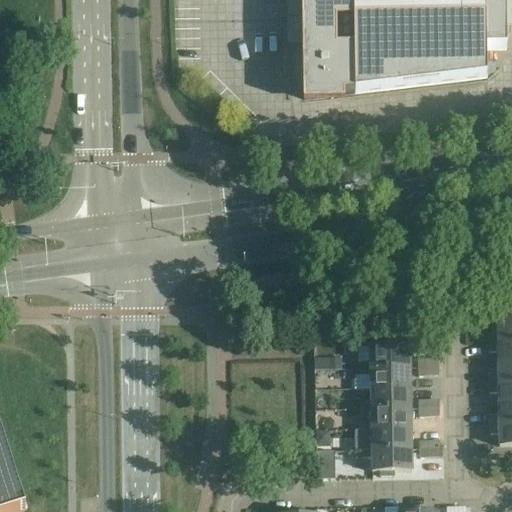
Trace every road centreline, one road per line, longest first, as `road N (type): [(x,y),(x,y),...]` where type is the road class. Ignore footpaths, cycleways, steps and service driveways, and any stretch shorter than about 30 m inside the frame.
road 1 (secondary): [(511,168),(133,218)]
road 2 (secondary): [(137,261),(511,214)]
road 3 (tertiary): [(141,511),(137,261)]
road 4 (tertiary): [(99,265),(105,511)]
road 5 (residential): [(460,490),(227,494)]
road 6 (tertiary): [(89,0),(95,222)]
road 7 (tertiary): [(133,218),(126,0)]
road 8 (residential): [(460,490),(456,278)]
